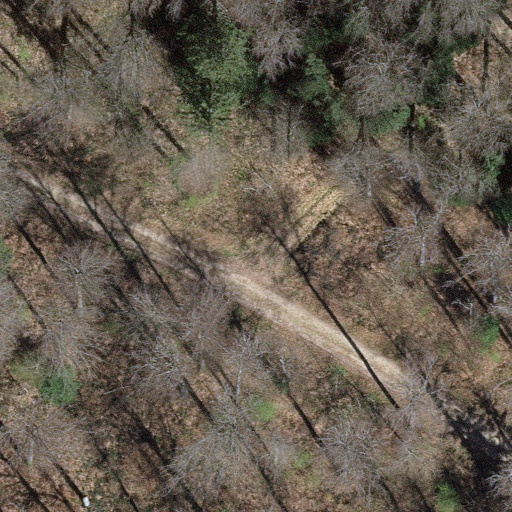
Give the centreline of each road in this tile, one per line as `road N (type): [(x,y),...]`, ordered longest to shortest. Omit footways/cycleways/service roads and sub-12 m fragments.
road 1 (track): [(511,465),(339,342),(0,169)]
road 2 (track): [(240,290),(331,195),(384,156),(511,113)]
